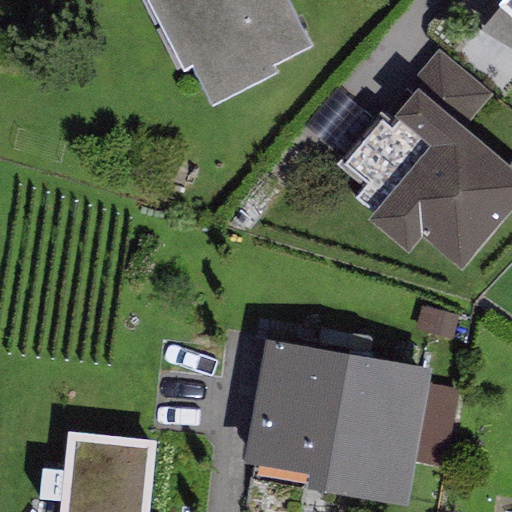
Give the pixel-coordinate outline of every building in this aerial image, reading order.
[(142,0),(182,78),(190,75),(210,114),(276,81),(272,73),(309,54),(281,0),(142,0)] [(511,0),(507,0),(497,12),(500,15),(482,33),(511,53),(511,0)] [(511,215),(511,176),(415,99),(387,133),(381,128),(346,171),(368,189),(355,205),(375,221),(368,229),(408,260),(420,246),(461,279),(511,215)] [(408,511),(431,376),(265,349),(245,474),(308,484),(305,499),(383,511),(408,511)] [(148,511),(155,447),(66,438),(58,511),(148,511)]
